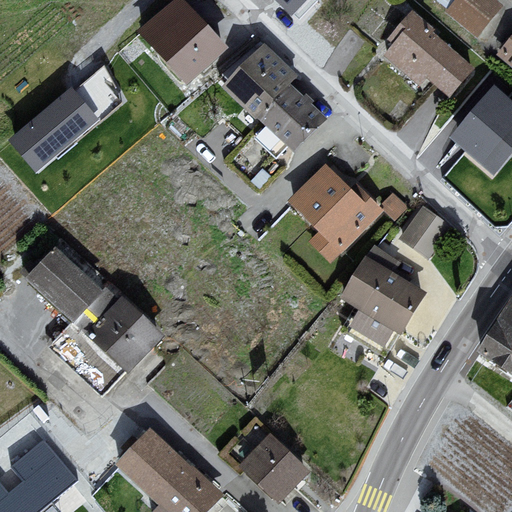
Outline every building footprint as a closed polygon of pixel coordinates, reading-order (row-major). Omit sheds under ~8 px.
[(320,0),(273,0),(284,11),(294,0),(310,0),(317,5),(320,0)] [(483,39),(504,11),(489,0),(463,0),(452,16),(483,39)] [(232,55),(184,6),(145,36),(194,90),(232,55)] [(457,103),(476,71),(414,20),(388,59),(423,90),(430,81),(457,103)] [(511,67),(511,47),(502,61),(511,67)] [(301,82),(266,51),(230,94),(264,125),(300,156),(328,124),(295,92),(301,82)] [(5,142),(36,182),(134,104),(106,68),(76,93),(72,89),(5,142)] [(511,99),(496,86),(452,140),(496,176),(511,155),(511,99)] [(363,201),(327,170),(293,206),(312,228),(302,241),(330,267),(384,219),(393,225),(409,212),(397,200),(387,207),(370,195),(363,201)] [(450,230),(425,211),(405,242),(427,263),(450,230)] [(420,274),(375,249),(345,300),(361,313),(352,332),(389,353),(400,337),(409,340),(431,301),(416,290),(420,274)] [(35,287),(136,376),(169,343),(115,299),(61,253),(35,287)] [(511,311),(485,357),(511,373),(511,311)] [(258,442),(271,424),(254,412),(241,429),(258,442)] [(241,469),(280,500),(308,466),(269,435),(241,469)] [(213,511),(224,500),(155,436),(121,468),(163,509),(160,511),(213,511)] [(0,487),(0,511),(58,511),(49,500),(73,479),(44,444),(16,467),(27,481),(8,497),(0,487)]
